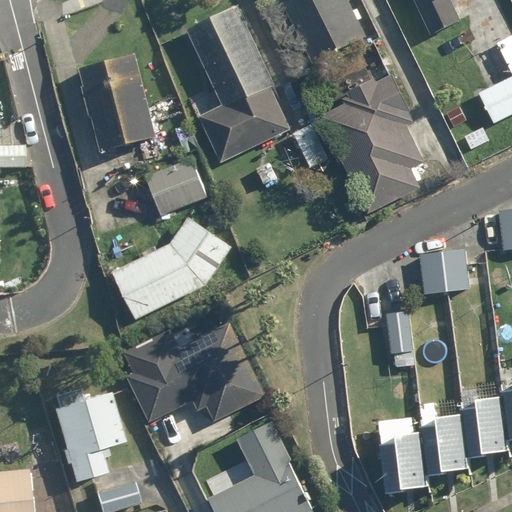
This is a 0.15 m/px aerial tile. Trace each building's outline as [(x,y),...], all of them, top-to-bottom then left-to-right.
[(347,0),(276,0),(311,65),(366,36),(347,0)] [(453,0),(410,0),(428,37),(463,20),(453,0)] [(189,31),(216,92),(192,103),(219,165),(260,147),(291,133),(238,10),(189,31)] [(511,35),(497,42),(511,75),(511,35)] [(136,56),(79,70),(99,152),(156,138),(136,56)] [(343,97),(347,106),(322,117),(366,214),(420,190),(411,168),(421,163),(404,126),(412,123),(391,75),(343,97)] [(511,113),(511,77),(480,92),(494,122),(511,113)] [(313,125),(293,135),(311,170),(331,160),(313,125)] [(22,147),(0,146),(0,168),(22,169),(22,147)] [(193,160),(145,178),(159,218),(208,200),(193,160)] [(511,211),(499,213),(504,253),(511,252),(511,211)] [(230,249),(186,217),(167,248),(111,275),(134,321),(200,290),(230,249)] [(466,252),(420,257),(425,297),(471,291),(466,252)] [(411,313),(386,316),(390,355),(415,353),(411,313)] [(149,421),(192,403),(195,410),(206,405),(213,422),(266,400),(243,347),(234,325),(177,349),(171,334),(121,355),(149,421)] [(511,396),(501,397),(507,447),(511,446),(511,389),(511,390),(511,396)] [(99,452),(121,446),(107,394),(48,410),(68,482),(104,472),(99,452)] [(472,414),(461,415),(467,464),(477,463),(477,460),(506,456),(499,404),(471,407),(472,414)] [(431,431),(420,432),(426,482),(437,481),(436,477),(465,474),(459,421),(430,425),(431,431)] [(253,478),(207,500),(212,511),(312,511),(269,423),(235,440),(253,478)] [(390,449),(379,450),(385,500),(395,499),(395,495),(424,492),(417,439),(389,443),(390,449)] [(28,511),(25,468),(0,470),(0,511),(28,511)] [(133,483),(94,492),(98,511),(107,511),(138,506),(133,483)]
